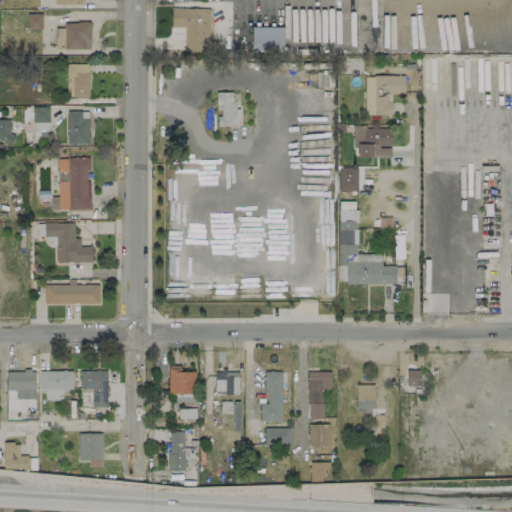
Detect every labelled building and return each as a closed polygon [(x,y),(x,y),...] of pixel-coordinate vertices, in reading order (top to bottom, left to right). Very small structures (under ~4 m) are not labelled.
[(381,0),(355,0),(355,10),(381,10),(381,0)] [(184,51),(210,52),(210,8),(171,7),(171,26),(184,27),(184,51)] [(41,13),(27,14),(27,29),(41,29),(41,13)] [(90,22),(63,21),(63,27),(55,27),(55,48),(89,48),(90,22)] [(88,97),(89,64),(66,63),(66,96),(88,97)] [(404,75),(364,75),(364,114),(390,115),(391,93),(403,94),(404,75)] [(238,91),(217,92),(217,125),(238,124),(237,101),(238,101),(238,91)] [(48,107),(32,106),(31,130),(48,131),(48,107)] [(88,111),(67,111),(66,144),(88,144),(88,111)] [(0,140),(12,140),(12,133),(10,133),(9,119),(0,119),(0,140)] [(352,147),(357,147),(357,156),(390,157),(390,127),(353,127),(352,147)] [(88,157),(57,157),(57,172),(66,172),(66,181),(57,182),(58,196),(50,196),(50,209),(89,209),(88,157)] [(356,167),(338,167),(338,191),(356,190),(356,167)] [(337,282),(402,282),(402,266),(381,266),(381,253),(356,253),(356,201),(337,201),(337,282)] [(74,222),(37,223),(37,236),(55,236),(56,262),(91,261),(91,246),(79,246),(79,237),(74,237),(74,222)] [(98,284),(44,284),(44,302),(98,303),(98,284)] [(168,394),(195,393),(194,371),(180,371),(180,365),(167,365),(168,394)] [(6,389),(34,389),(34,370),(6,370),(6,389)] [(62,400),(61,390),(72,390),(71,370),(38,371),(38,390),(44,390),(45,400),(62,400)] [(91,406),(105,406),(106,370),(80,370),(80,388),(92,388),(91,406)] [(406,385),(419,385),(419,370),(407,370),(406,385)] [(238,392),(237,371),(214,371),(214,393),(238,392)] [(280,371),(264,371),(264,403),(259,403),(260,421),(281,420),(280,371)] [(330,371),(307,371),(307,418),(321,418),(321,389),(330,389),(330,371)] [(373,384),(355,384),(355,411),(373,410),(373,384)] [(178,418),(195,417),(195,407),(178,408),(178,418)] [(328,423),(308,424),(309,447),(328,446),(328,423)] [(290,427),(264,427),(263,443),(289,444),(290,427)] [(169,470),(184,470),(183,430),(168,431),(169,470)] [(101,432),(77,433),(78,460),(88,459),(88,467),(102,466),(101,432)] [(28,468),(28,455),(19,455),(18,442),(2,442),(3,469),(28,468)]
